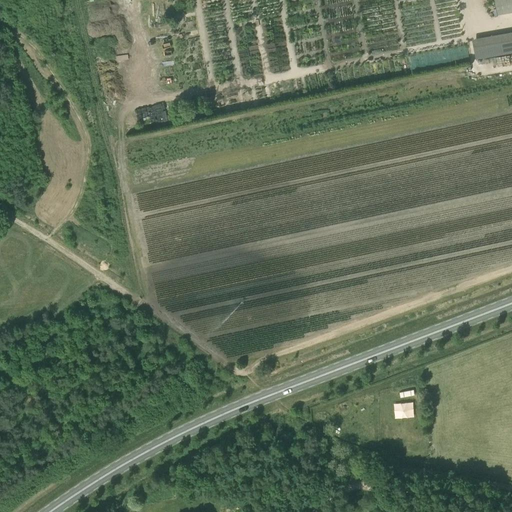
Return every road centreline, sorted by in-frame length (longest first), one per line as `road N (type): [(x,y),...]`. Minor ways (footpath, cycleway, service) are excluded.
road 1 (primary): [(53,511),(239,405),(511,304)]
road 2 (track): [(315,511),(342,490),(400,471),(511,490)]
